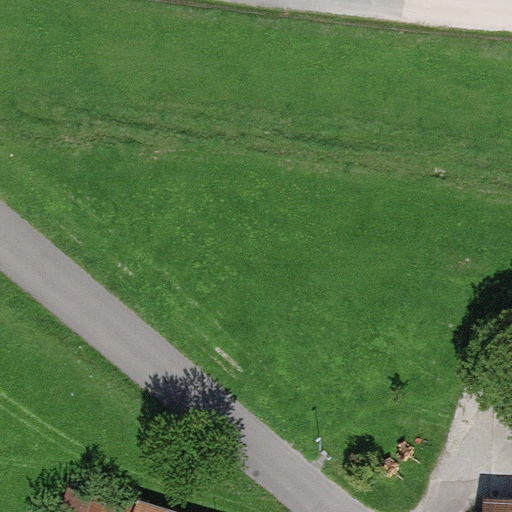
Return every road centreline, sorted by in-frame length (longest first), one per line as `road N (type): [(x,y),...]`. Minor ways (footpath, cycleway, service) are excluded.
road 1 (unclassified): [(0,232),(327,511)]
road 2 (residential): [(511,25),(337,0)]
